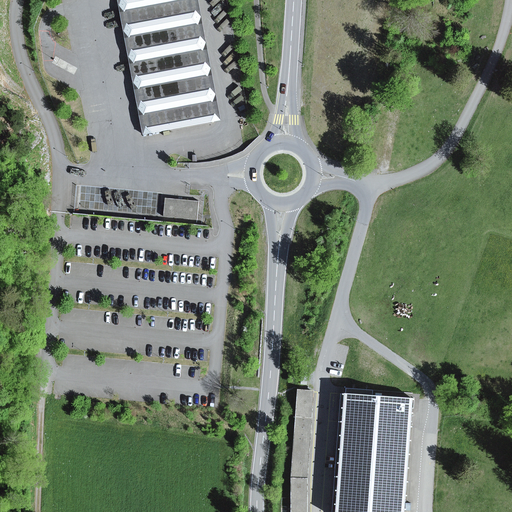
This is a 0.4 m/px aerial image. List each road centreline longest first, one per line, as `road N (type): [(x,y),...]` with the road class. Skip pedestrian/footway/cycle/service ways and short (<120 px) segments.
road 1 (track): [(49,511),(58,167)]
road 2 (secondary): [(257,511),(282,203)]
road 3 (track): [(58,167),(56,136),(18,43),(17,0)]
road 4 (secondary): [(282,143),(293,0)]
